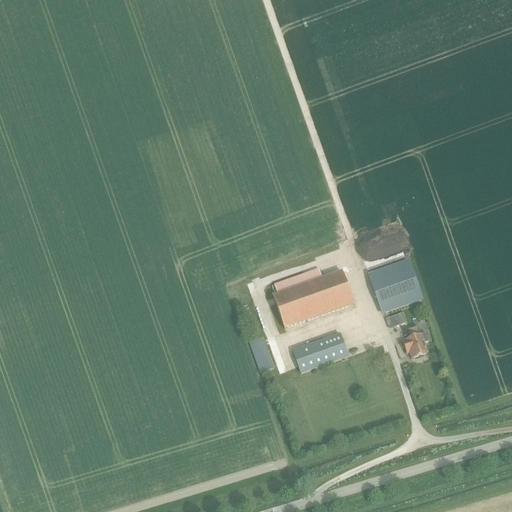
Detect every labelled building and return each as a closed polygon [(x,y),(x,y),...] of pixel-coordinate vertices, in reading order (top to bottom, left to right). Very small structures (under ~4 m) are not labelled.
[(408,263),(369,276),(383,314),(421,301),(408,263)] [(273,297),(284,330),(353,305),(341,272),(322,279),(319,270),(274,286),(277,295),(273,297)] [(390,330),(399,326),(396,316),(386,320),(390,330)] [(427,354),(424,344),(421,335),(420,336),(418,328),(408,331),(411,339),(405,341),(405,342),(402,342),(406,355),(409,354),(411,359),(427,354)] [(340,335),(292,352),(300,374),(348,358),(340,335)] [(260,374),(274,369),(263,339),(250,343),(260,374)] [(316,426),(329,434),(334,426),(321,418),(316,426)]
